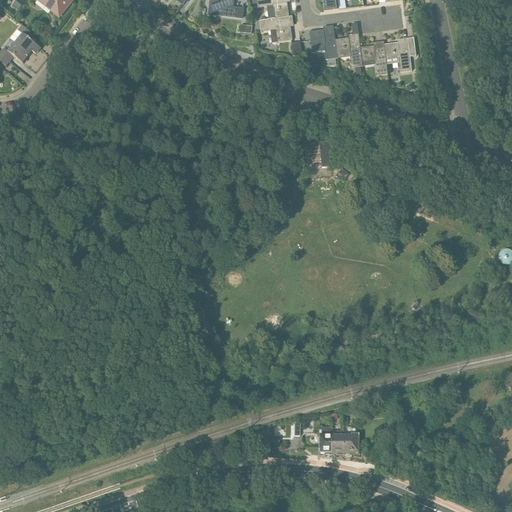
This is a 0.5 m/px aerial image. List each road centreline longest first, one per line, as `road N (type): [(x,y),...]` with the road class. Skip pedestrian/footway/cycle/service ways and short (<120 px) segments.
road 1 (residential): [(467,148),(207,61),(121,0)]
road 2 (tertiary): [(101,511),(208,478),(271,469),(357,479),(425,505)]
road 3 (residential): [(0,108),(32,94),(105,0)]
road 4 (residential): [(467,148),(437,0)]
